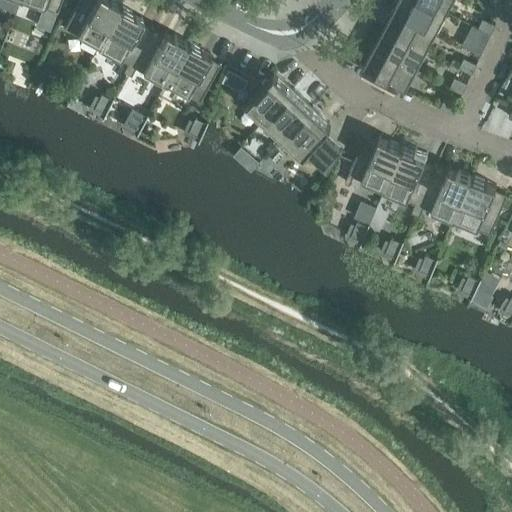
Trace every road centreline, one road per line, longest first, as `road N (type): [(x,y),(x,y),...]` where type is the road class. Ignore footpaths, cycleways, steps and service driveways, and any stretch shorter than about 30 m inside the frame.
road 1 (tertiary): [(380,511),(343,474),(254,416),(0,289)]
road 2 (tertiary): [(0,329),(288,473),(337,511)]
road 3 (residential): [(308,59),(463,128)]
road 4 (residential): [(336,0),(281,36),(202,0)]
